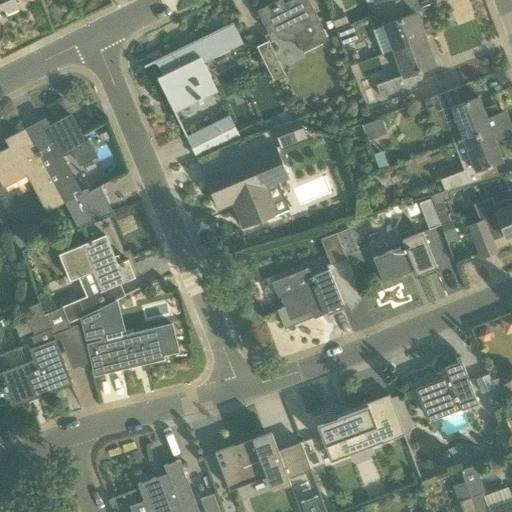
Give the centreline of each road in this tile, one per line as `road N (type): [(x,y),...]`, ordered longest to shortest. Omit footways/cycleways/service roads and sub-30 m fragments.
road 1 (residential): [(238,390),(92,35)]
road 2 (residential): [(238,390),(511,291)]
road 3 (residential): [(65,433),(238,390)]
